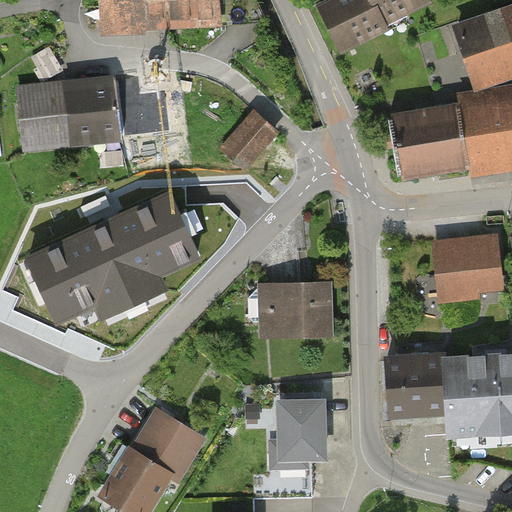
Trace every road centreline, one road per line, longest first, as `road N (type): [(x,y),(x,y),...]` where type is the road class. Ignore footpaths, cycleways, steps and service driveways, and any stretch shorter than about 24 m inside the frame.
road 1 (residential): [(362,192),(373,450),(418,482),(511,503)]
road 2 (residential): [(351,158),(306,146),(216,68),(85,47),(73,25),(75,0)]
road 3 (residential): [(351,158),(292,205),(124,387)]
road 4 (residential): [(284,0),(351,158)]
road 5 (residential): [(362,192),(396,211),(511,199)]
road 6 (residential): [(124,387),(78,460),(57,511)]
road 7 (residential): [(124,387),(0,331)]
